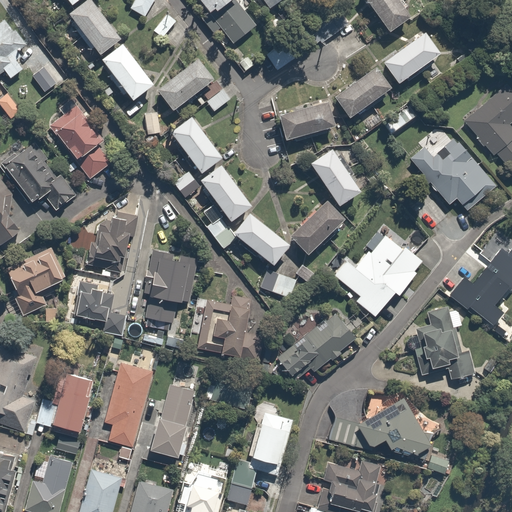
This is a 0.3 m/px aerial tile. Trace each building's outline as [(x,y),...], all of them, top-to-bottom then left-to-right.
[(117,37),(90,0),(80,0),(64,12),(95,53),(117,37)] [(151,0),(132,0),(129,8),(145,15),(151,0)] [(197,0),(203,8),(197,13),(211,32),(218,26),(231,43),(256,23),(238,0),(197,0)] [(405,16),(394,0),(362,0),(383,30),(405,16)] [(347,24),(337,9),(265,55),(275,71),(347,24)] [(185,28),(166,12),(152,30),(171,45),(185,28)] [(0,70),(2,69),(9,78),(23,68),(15,58),(19,55),(15,50),(25,43),(14,28),(10,31),(2,20),(0,21),(0,70)] [(436,51),(422,31),(379,62),(394,82),(436,51)] [(150,84),(120,42),(98,57),(128,99),(150,84)] [(256,61),(249,52),(237,61),(244,70),(256,61)] [(206,85),(203,81),(207,79),(193,59),(152,88),(169,110),(174,107),(178,113),(193,102),(191,99),(201,92),(206,99),(222,87),(216,78),(206,85)] [(441,71),(433,61),(420,72),(428,81),(441,71)] [(55,83),(43,65),(30,74),(43,91),(55,83)] [(387,85),(373,65),(330,96),(344,115),(387,85)] [(493,153),(504,167),(511,160),(511,127),(507,122),(511,118),(511,93),(505,85),(462,121),(490,156),(493,153)] [(230,98),(222,87),(206,99),(214,110),(230,98)] [(18,108),(7,91),(0,95),(0,108),(6,117),(18,108)] [(332,125),(325,101),(275,116),(282,140),(332,125)] [(106,137),(79,102),(48,125),(86,177),(108,161),(96,144),(106,137)] [(410,119),(401,108),(382,125),(391,136),(410,119)] [(381,117),(375,109),(363,119),(369,127),(381,117)] [(160,132),(156,110),(142,112),(146,134),(160,132)] [(219,153),(189,114),(165,132),(194,171),(219,153)] [(494,186),(451,138),(430,156),(423,148),(408,161),(447,204),(455,197),(467,210),(494,186)] [(33,141),(0,163),(0,164),(28,205),(44,193),(54,207),(71,195),(33,141)] [(306,163),(336,208),(349,200),(345,194),(354,189),(328,148),(306,163)] [(250,205),(217,162),(195,179),(227,222),(250,205)] [(0,195),(0,245),(19,232),(2,208),(6,204),(0,195)] [(341,218),(321,198),(285,234),(305,254),(341,218)] [(286,243),(245,211),(229,231),(270,263),(286,243)] [(131,236),(134,215),(113,212),(110,230),(95,227),(92,242),(84,241),(80,264),(99,267),(98,274),(109,276),(110,268),(120,270),(126,235),(131,236)] [(214,218),(204,224),(212,236),(222,229),(214,218)] [(413,269),(422,259),(403,243),(399,247),(383,233),(367,252),(364,249),(351,265),(344,258),(331,273),(358,296),(354,300),(373,317),(394,292),(396,294),(415,271),(413,269)] [(51,247),(4,268),(15,292),(10,294),(20,315),(45,304),(41,295),(54,289),(51,282),(64,276),(51,247)] [(463,278),(448,296),(466,311),(469,308),(493,326),(503,314),(493,306),(507,289),(510,291),(511,287),(511,248),(507,254),(500,249),(472,285),(463,278)] [(166,320),(173,321),(176,302),(186,303),(192,267),(185,266),(187,257),(150,251),(141,316),(149,318),(148,326),(165,329),(166,320)] [(313,274),(300,263),(293,272),(306,283),(313,274)] [(295,279),(265,268),(258,285),(288,297),(295,279)] [(90,291),(77,289),(72,316),(101,321),(99,330),(121,334),(124,316),(105,312),(107,305),(97,303),(99,288),(90,287),(90,291)] [(259,361),(263,336),(243,333),(249,293),(230,291),(228,303),(203,299),(196,349),(215,352),(214,354),(259,361)] [(472,373),(466,349),(457,351),(452,326),(460,324),(457,308),(447,310),(447,306),(427,310),(430,324),(418,327),(421,343),(419,344),(422,359),(416,361),(419,373),(446,367),(448,378),(472,373)] [(313,371),(356,338),(335,311),(275,357),(292,380),(310,366),(313,371)] [(38,356),(0,342),(0,422),(23,430),(33,401),(23,397),(38,356)] [(129,445),(151,369),(118,359),(101,421),(109,423),(104,438),(129,445)] [(90,378),(61,371),(47,423),(76,430),(90,378)] [(174,458),(193,380),(168,374),(159,415),(154,414),(145,451),(174,458)] [(247,387),(202,378),(198,398),(243,407),(247,387)] [(44,424),(50,400),(39,397),(33,421),(44,424)] [(381,439),(388,451),(407,455),(426,458),(429,436),(419,434),(399,397),(353,422),(331,416),(326,437),(365,447),(381,439)] [(228,482),(249,486),(253,470),(274,474),(283,429),(274,427),(276,414),(257,410),(247,459),(233,456),(228,482)] [(79,439),(56,435),(53,449),(76,454),(79,439)] [(13,456),(0,452),(0,511),(2,511),(13,470),(10,469),(13,456)] [(445,462),(427,457),(425,467),(442,472),(445,462)] [(373,483),(377,465),(359,462),(357,470),(323,463),(320,479),(328,480),(323,505),(358,511),(370,511),(377,484),(373,483)] [(110,511),(119,476),(87,468),(76,511),(110,511)] [(54,511),(63,475),(50,472),(48,481),(28,477),(20,511),(54,511)] [(182,503),(187,505),(185,511),(215,511),(219,494),(215,493),(217,483),(188,476),(182,503)] [(166,511),(173,488),(136,478),(126,511),(166,511)] [(249,486),(228,482),(224,499),(246,503),(249,486)]
